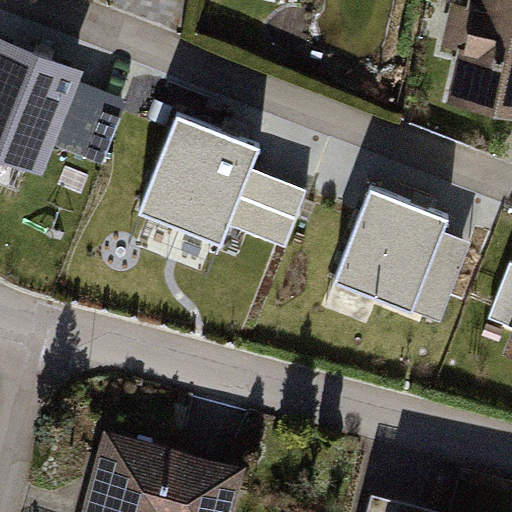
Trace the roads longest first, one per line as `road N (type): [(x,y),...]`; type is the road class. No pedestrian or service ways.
road 1 (residential): [(511,449),(42,326)]
road 2 (residential): [(0,485),(42,326)]
